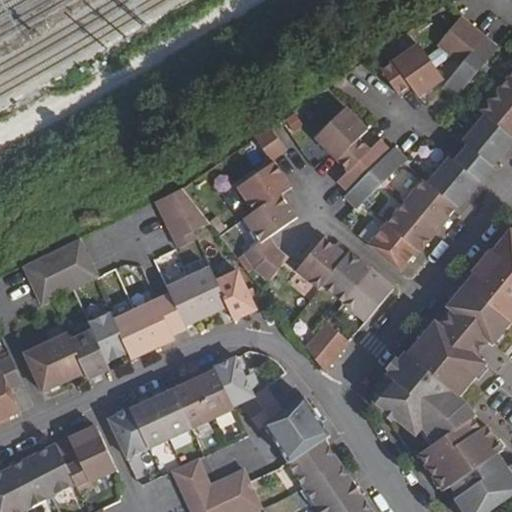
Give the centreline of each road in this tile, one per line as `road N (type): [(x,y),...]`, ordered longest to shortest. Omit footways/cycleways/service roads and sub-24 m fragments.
road 1 (residential): [(0,442),(226,337),(254,337),(283,352),(333,395)]
road 2 (residential): [(511,184),(333,395)]
road 3 (track): [(0,139),(67,110),(236,0)]
road 4 (residential): [(333,395),(413,511)]
